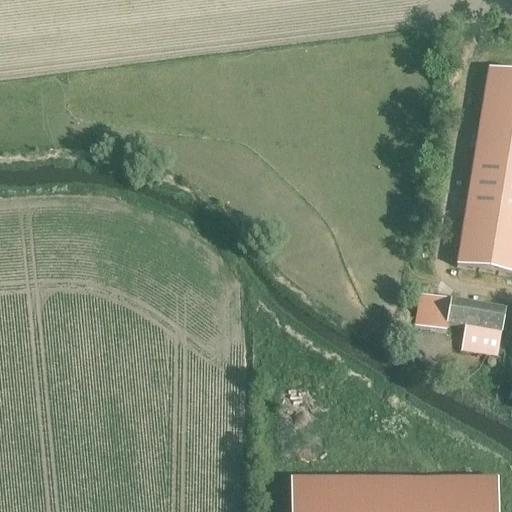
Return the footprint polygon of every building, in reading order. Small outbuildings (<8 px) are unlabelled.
[(390,47),(389,68),(399,68),(400,47),(390,47)] [(455,270),(511,278),(511,75),(486,72),(455,270)] [(409,289),(428,291),(429,280),(410,278),(409,289)] [(449,305),(445,331),(463,334),(460,355),(496,362),(504,315),(469,308),(449,305)] [(289,511),(498,511),(499,482),(290,479),(289,511)]
